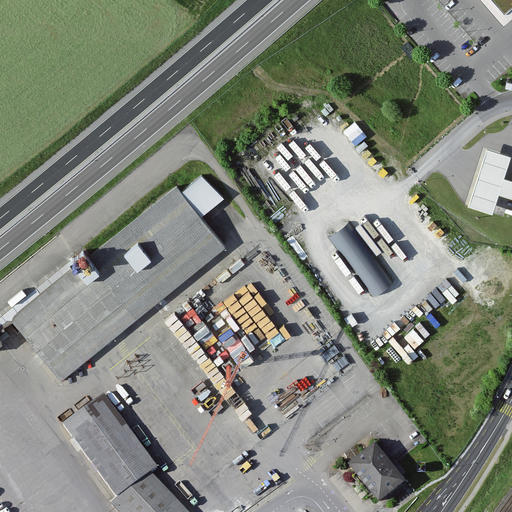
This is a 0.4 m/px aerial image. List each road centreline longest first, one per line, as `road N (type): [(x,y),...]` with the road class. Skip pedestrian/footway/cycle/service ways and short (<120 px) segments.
road 1 (motorway): [(0,249),(296,0)]
road 2 (motorway): [(260,0),(0,218)]
road 3 (secondary): [(435,511),(511,396)]
road 4 (residential): [(410,178),(478,117),(511,100)]
